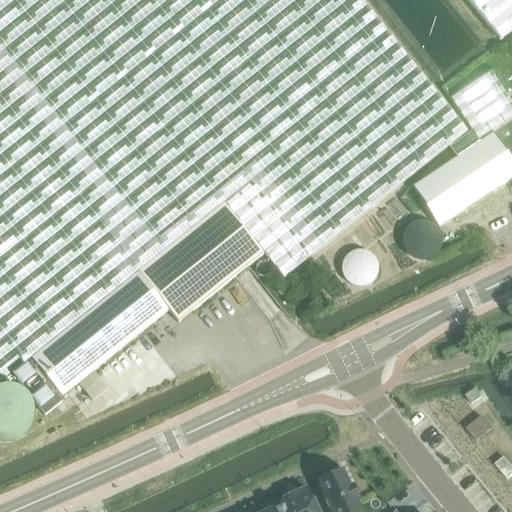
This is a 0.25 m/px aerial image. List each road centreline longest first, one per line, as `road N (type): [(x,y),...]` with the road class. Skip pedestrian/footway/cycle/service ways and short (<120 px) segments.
road 1 (tertiary): [(272,395),(18,511)]
road 2 (residential): [(368,390),(461,511)]
road 3 (residential): [(511,348),(368,390)]
